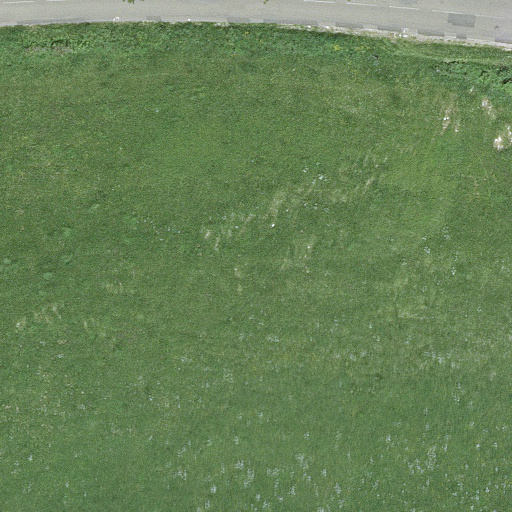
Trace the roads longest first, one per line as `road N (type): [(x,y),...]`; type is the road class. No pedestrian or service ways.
road 1 (tertiary): [(177,0),(357,6),(511,24)]
road 2 (tertiary): [(0,10),(170,0)]
